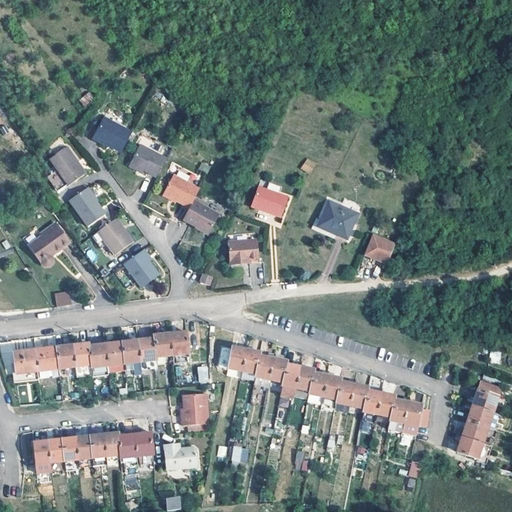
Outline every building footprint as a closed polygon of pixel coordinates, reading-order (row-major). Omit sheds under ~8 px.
[(91,93),(79,98),(83,106),(94,101),(91,93)] [(122,154),(133,132),(104,120),(95,142),(122,154)] [(157,177),(167,158),(140,145),(132,163),(143,168),(142,170),(157,177)] [(72,151),(52,164),(60,175),(52,180),(62,195),(70,190),(71,191),(91,178),(72,151)] [(306,157),(299,167),(308,172),(314,162),(306,157)] [(201,162),(198,170),(208,173),(210,165),(201,162)] [(143,168),(132,163),(130,166),(142,172),(142,170),(143,168)] [(28,181),(17,167),(1,179),(12,193),(28,181)] [(175,176),(173,175),(166,189),(168,191),(175,176)] [(191,210),(196,199),(202,188),(176,175),(175,176),(168,191),(166,195),(178,200),(177,203),(191,210)] [(286,196),(257,186),(250,206),(279,217),(286,196)] [(89,194),(100,207),(101,206),(102,205),(92,192),(89,194)] [(89,194),(73,206),(93,232),(111,219),(101,206),(100,207),(89,194)] [(178,200),(166,195),(165,199),(172,202),(176,204),(177,203),(178,200)] [(196,199),(191,210),(187,219),(200,226),(201,225),(213,231),(222,213),(196,199)] [(356,214),(327,202),(323,213),(317,226),(331,232),(346,239),(356,214)] [(323,213),(318,211),(311,229),(329,237),(331,232),(317,226),(323,213)] [(131,236),(121,223),(118,224),(129,238),(130,237),(131,236)] [(120,261),(138,248),(130,237),(129,238),(118,224),(96,242),(104,253),(112,249),(120,261)] [(213,231),(201,225),(200,226),(199,228),(211,235),(213,231)] [(41,246),(38,242),(31,247),(43,264),(45,266),(48,267),(51,267),(53,266),(54,264),(57,269),(59,266),(59,263),(58,262),(58,260),(75,245),(61,227),(47,239),(49,241),(41,246)] [(396,243),(373,233),(365,254),(387,262),(396,243)] [(262,267),(263,243),(236,242),(234,265),(246,265),(246,262),(253,262),(254,266),(262,267)] [(86,256),(93,260),(97,253),(89,249),(86,256)] [(158,266),(150,255),(147,257),(156,268),(158,266)] [(130,269),(148,293),(165,281),(156,268),(147,257),(130,269)] [(212,277),(203,274),(200,283),(209,286),(212,277)] [(81,304),(73,291),(55,294),(57,307),(81,304)] [(186,329),(169,331),(172,352),(188,350),(186,329)] [(172,352),(169,331),(154,333),(155,337),(157,354),(172,352)] [(138,339),(141,360),(157,358),(157,354),(155,337),(138,339)] [(122,341),(124,362),(132,361),(134,373),(142,372),(142,367),(141,360),(138,339),(122,341)] [(72,343),(75,364),(91,362),(89,345),(88,341),(72,343)] [(122,341),(105,343),(108,364),(124,362),(122,341)] [(75,364),(72,343),(56,346),(58,366),(75,364)] [(89,345),(91,362),(92,366),(108,364),(105,343),(89,345)] [(242,369),(247,348),(233,344),(229,365),(242,369)] [(254,379),(260,354),(261,351),(253,349),(254,345),(248,344),(247,348),(242,369),(240,376),(254,379)] [(56,346),(35,348),(38,369),(58,366),(56,346)] [(38,369),(35,348),(13,351),(15,371),(38,369)] [(490,364),(501,363),(500,351),(490,351),(490,364)] [(267,386),(269,378),(273,357),(267,356),(260,354),(254,379),(254,383),(267,386)] [(273,357),(269,378),(282,381),(287,363),(287,360),(273,357)] [(158,365),(157,358),(141,360),(142,367),(158,365)] [(108,364),(109,371),(125,369),(124,362),(108,364)] [(295,386),(300,366),(287,363),(282,381),(282,383),(295,386)] [(109,373),(109,371),(108,364),(92,366),(93,374),(109,373)] [(208,366),(197,367),(199,383),(209,382),(208,366)] [(300,366),(295,386),(309,389),(313,372),(314,369),(300,366)] [(76,376),(86,375),(85,367),(76,367),(76,376)] [(13,372),(14,381),(39,378),(38,369),(15,371),(13,372)] [(502,377),(485,370),(483,377),(500,383),(502,377)] [(326,375),(313,372),(309,389),(309,393),(322,395),(326,375)] [(332,411),(334,401),(339,380),(340,378),(326,375),(322,395),(320,404),(319,408),(332,411)] [(334,401),(348,404),(353,383),(339,380),(334,401)] [(479,381),(477,389),(496,395),(499,388),(479,381)] [(391,392),(393,384),(384,382),(383,390),(391,392)] [(293,396),(293,395),(295,386),(282,383),(280,393),(293,396)] [(348,404),(362,407),(366,389),(366,386),(353,383),(348,404)] [(307,398),(309,393),(309,389),(295,386),(293,395),(307,398)] [(375,413),(379,392),(366,389),(362,407),(361,409),(375,413)] [(496,395),(477,389),(471,404),(491,411),(496,395)] [(183,391),(183,400),(182,405),(179,405),(178,421),(184,421),(184,426),(191,427),(197,427),(197,426),(198,421),(205,421),(206,391),(183,391)] [(375,413),(389,416),(393,398),(393,395),(379,392),(375,413)] [(307,398),(307,400),(320,404),(322,395),(309,393),(307,398)] [(393,398),(389,416),(386,427),(400,430),(406,401),(393,398)] [(406,401),(400,430),(413,433),(415,424),(419,408),(419,404),(406,401)] [(491,411),(471,404),(466,419),(486,426),(491,411)] [(426,409),(419,408),(415,424),(424,426),(426,409)] [(496,412),(491,411),(486,426),(491,427),(496,412)] [(258,420),(250,418),(249,424),(257,426),(258,420)] [(461,435),(481,441),(486,426),(466,419),(462,429),(461,435)] [(119,452),(117,435),(117,431),(103,433),(106,454),(119,452)] [(150,431),(134,433),(136,454),(152,452),(150,431)] [(103,433),(89,435),(92,456),(106,454),(103,433)] [(134,433),(117,435),(119,452),(120,456),(136,454),(134,433)] [(74,437),(77,458),(92,456),(89,435),(74,437)] [(481,441),(461,435),(455,450),(476,457),(481,441)] [(63,460),(77,458),(74,437),(60,438),(63,460)] [(60,438),(46,440),(49,461),(63,460),(60,438)] [(49,461),(46,440),(32,442),(35,463),(49,461)] [(213,451),(220,453),(223,443),(215,441),(213,451)] [(486,461),(491,444),(486,443),(481,441),(476,457),(475,458),(486,461)] [(165,468),(177,467),(175,447),(174,447),(173,442),(163,443),(165,468)] [(231,471),(233,463),(236,450),(238,445),(231,444),(225,469),(231,471)] [(179,447),(175,447),(177,467),(196,465),(194,445),(179,447)] [(301,450),(294,449),(291,462),(298,465),(301,450)] [(236,450),(233,463),(240,465),(243,451),(236,450)] [(136,454),(137,462),(138,469),(154,466),(152,452),(136,454)] [(107,462),(106,454),(92,456),(93,463),(107,462)] [(134,462),(137,462),(136,454),(120,456),(121,460),(133,459),(134,462)] [(50,471),(49,461),(35,463),(36,473),(50,471)] [(416,476),(419,463),(411,461),(408,474),(416,476)] [(409,478),(402,477),(401,484),(408,485),(409,478)] [(126,478),(126,489),(137,489),(137,478),(126,478)] [(182,508),(181,496),(168,498),(169,510),(182,508)]
